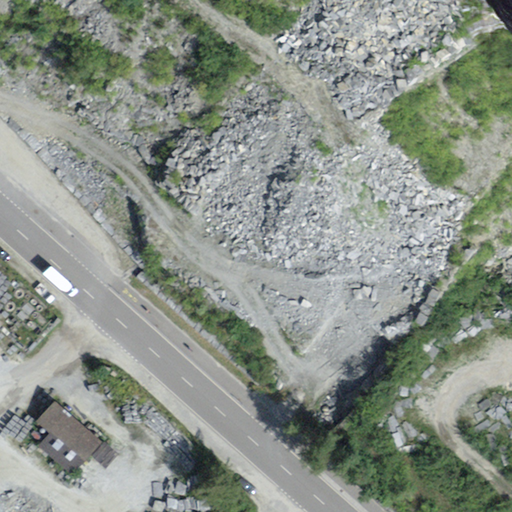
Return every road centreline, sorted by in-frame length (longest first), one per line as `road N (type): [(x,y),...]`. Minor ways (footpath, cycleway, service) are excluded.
road 1 (secondary): [(351,511),(0,203)]
road 2 (track): [(0,397),(67,355),(111,299)]
road 3 (track): [(52,489),(90,499),(123,492),(132,469),(130,429)]
